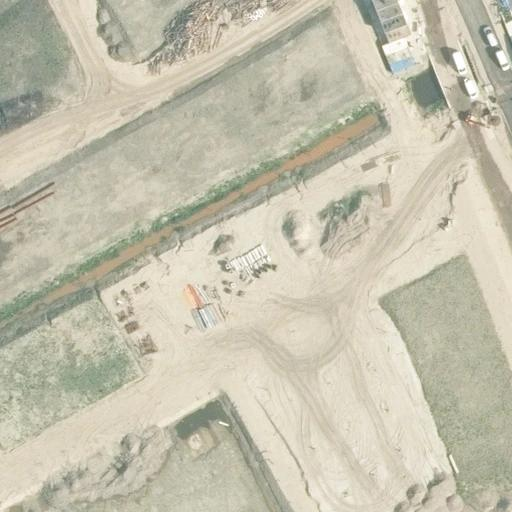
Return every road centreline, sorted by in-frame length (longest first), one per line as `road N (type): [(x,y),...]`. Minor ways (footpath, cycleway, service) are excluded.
road 1 (residential): [(501,202),(149,387)]
road 2 (residential): [(501,202),(429,0)]
road 3 (residential): [(123,97),(301,0)]
road 4 (residential): [(149,387),(0,476)]
road 5 (residential): [(223,511),(149,387)]
road 6 (residential): [(0,167),(123,97)]
